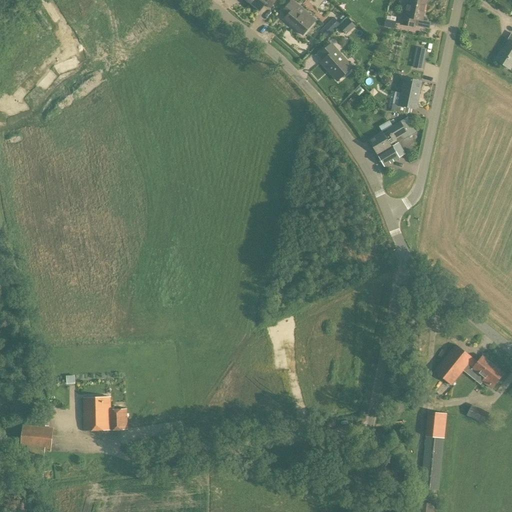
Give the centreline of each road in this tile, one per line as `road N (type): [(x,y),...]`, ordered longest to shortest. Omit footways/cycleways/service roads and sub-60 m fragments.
road 1 (tertiary): [(386,213),(369,171),(308,87),(205,0)]
road 2 (tertiary): [(386,213),(417,190),(457,0)]
road 3 (unclassified): [(151,459),(370,423)]
road 4 (tertiary): [(370,423),(396,293),(410,268)]
road 5 (tertiary): [(511,351),(410,268)]
